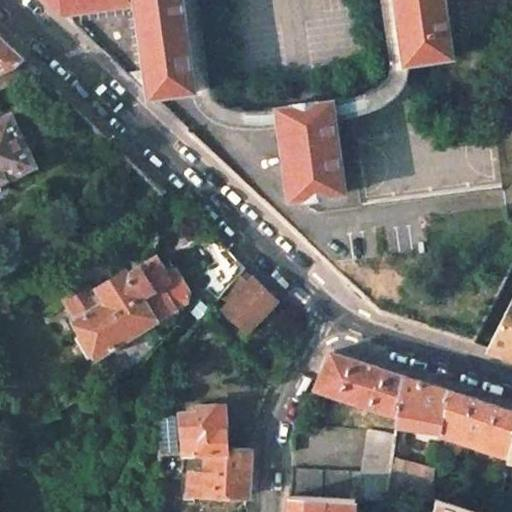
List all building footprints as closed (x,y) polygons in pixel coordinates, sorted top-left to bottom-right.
[(47,0),(62,14),(136,4),(149,97),(196,91),(184,0),(395,0),(404,63),(453,56),(445,0),(47,0)] [(184,0),(196,91),(198,98),(202,105),(208,111),(215,117),(223,122),(230,125),(238,127),(248,128),(257,128),(278,126),(276,110),(265,112),(256,113),(250,114),(244,113),(239,111),(234,110),(229,108),(224,104),(221,101),(217,98),(214,95),(211,91),(209,86),(197,0),(184,0)] [(405,70),(404,63),(395,0),(382,0),(391,62),(390,67),(389,72),(386,76),(383,79),(381,83),(377,88),(373,91),(369,94),(364,96),(359,99),(353,100),(344,101),(333,102),(335,118),(356,115),(365,113),(373,109),(381,105),(386,100),(393,93),(399,85),(403,78),(405,70)] [(0,73),(15,67),(23,59),(0,37),(0,73)] [(0,73),(0,85),(35,71),(23,59),(15,67),(0,73)] [(333,102),(276,110),(278,126),(289,200),(346,192),(335,118),(333,102)] [(10,115),(0,120),(0,180),(33,164),(10,115)] [(190,289),(176,266),(166,272),(156,257),(139,267),(153,289),(142,296),(156,319),(155,320),(160,324),(167,325),(174,321),(176,315),(175,309),(188,301),(187,299),(188,298),(189,297),(190,295),(190,293),(190,291),(190,289)] [(235,257),(200,297),(211,307),(244,269),(245,268),(235,257)] [(88,286),(65,300),(76,319),(74,320),(83,335),(78,338),(88,355),(93,352),(96,356),(155,320),(156,319),(142,296),(153,289),(139,267),(128,274),(126,270),(97,288),(98,289),(92,293),(88,286)] [(276,300),(253,278),(224,309),(247,330),(276,300)] [(511,297),(486,348),(489,349),(491,345),(511,351),(511,297)] [(367,363),(331,351),(314,388),(399,415),(404,375),(367,363)] [(423,381),(404,375),(399,415),(398,423),(441,430),(447,389),(423,381)] [(511,409),(484,400),(447,389),(441,430),(440,432),(508,453),(511,441),(511,409)] [(194,412),(181,413),(184,454),(206,452),(226,451),(224,403),(213,403),(213,405),(193,406),(194,412)] [(175,422),(156,423),(159,455),(178,454),(175,422)] [(396,433),(368,430),(362,473),(291,469),(289,496),(356,497),(388,499),(390,485),(393,456),(396,433)] [(226,451),(206,452),(205,474),(206,474),(205,493),(214,493),(214,495),(248,496),(250,449),(226,451)] [(435,466),(393,456),(390,485),(430,498),(435,466)] [(354,511),(356,497),(289,496),(288,511),(354,511)] [(475,511),(436,500),(434,511),(475,511)]
